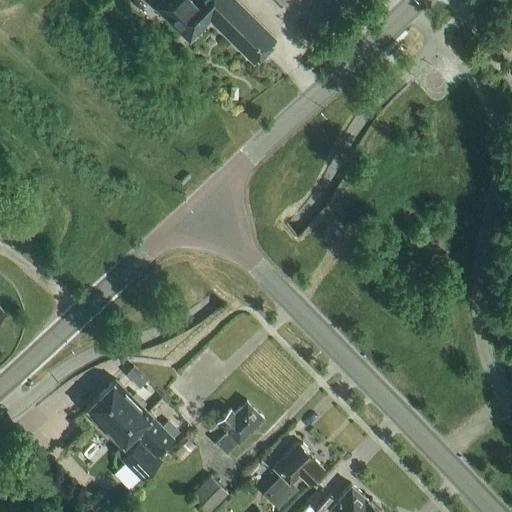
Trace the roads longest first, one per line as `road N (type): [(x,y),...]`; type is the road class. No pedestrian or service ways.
road 1 (tertiary): [(498,511),(199,210)]
road 2 (tertiary): [(199,210),(417,0)]
road 3 (tertiary): [(0,392),(199,210)]
